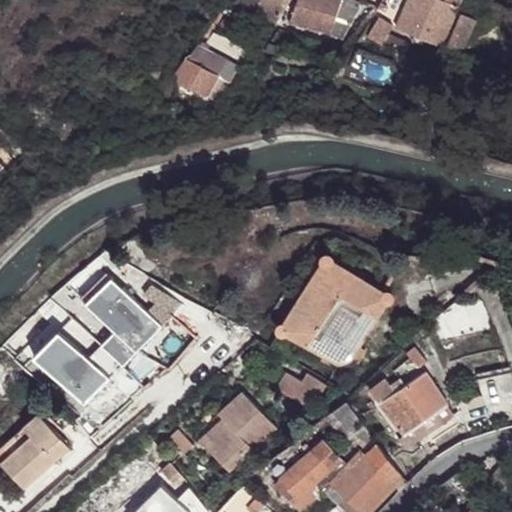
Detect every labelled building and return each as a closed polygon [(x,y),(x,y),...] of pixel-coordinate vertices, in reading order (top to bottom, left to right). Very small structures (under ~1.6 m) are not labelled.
[(260,0),(259,2),(256,8),(278,18),(289,0),(260,0)] [(298,0),(292,24),(331,35),(340,0),(298,0)] [(353,0),(340,0),(331,35),(343,39),(353,0)] [(374,8),(379,0),(367,0),(366,4),(374,8)] [(442,47),(458,7),(441,0),(409,0),(397,28),(442,47)] [(474,20),(458,13),(443,46),(458,53),(474,20)] [(366,36),(380,44),(392,24),(378,16),(366,36)] [(227,60),(196,43),(188,57),(220,75),(227,60)] [(220,75),(188,57),(170,81),(209,96),(220,75)] [(393,88),(407,92),(413,77),(400,73),(393,88)] [(323,262),(282,324),(280,323),(279,324),(277,326),(276,329),(279,333),(281,334),(284,333),(287,331),(336,363),(349,359),(385,302),(388,301),(391,300),(391,298),(391,295),(389,293),(388,291),(385,292),(384,293),(332,259),(331,256),(329,254),(328,253),(325,254),(323,256),(321,258),(321,260),(323,262)] [(104,271),(81,297),(113,327),(136,347),(159,322),(104,271)] [(136,347),(113,327),(102,338),(125,359),(136,347)] [(56,328),(32,354),(64,384),(83,400),(105,374),(56,328)] [(370,390),(404,435),(447,403),(423,370),(403,385),(399,380),(390,386),(385,379),(370,390)] [(326,384),(307,373),(306,376),(293,397),(292,398),(311,409),(326,384)] [(229,424),(206,445),(228,470),(276,425),(242,389),(218,412),(222,416),(229,424)] [(378,442),(345,400),(335,409),(367,451),(378,442)] [(447,403),(404,435),(400,438),(407,448),(455,413),(447,403)] [(28,430),(44,416),(40,411),(0,445),(0,458),(1,460),(25,439),(28,443),(34,437),(28,430)] [(70,446),(44,416),(28,430),(34,437),(28,443),(25,439),(1,460),(24,486),(70,446)] [(199,437),(206,445),(229,424),(222,416),(199,437)] [(347,454),(329,434),(311,449),(329,470),(347,454)] [(395,484),(403,476),(378,442),(367,451),(362,455),(395,484)] [(302,450),(306,454),(311,449),(308,446),(302,450)] [(280,477),(298,497),(315,482),(329,470),(311,449),(306,454),(280,477)] [(363,511),(368,511),(395,484),(362,455),(359,451),(331,482),(363,511)] [(490,476),(510,489),(511,486),(511,467),(502,460),(490,476)] [(159,471),(171,484),(181,476),(170,463),(159,471)] [(480,483),(462,471),(452,476),(439,488),(459,501),(480,483)] [(308,508),(325,494),(323,490),(315,482),(298,497),(308,508)] [(345,511),(363,511),(331,482),(323,490),(325,494),(345,511)] [(183,511),(187,508),(178,500),(162,483),(133,511),(183,511)] [(186,490),(178,500),(187,508),(190,511),(194,511),(201,505),(186,490)]
